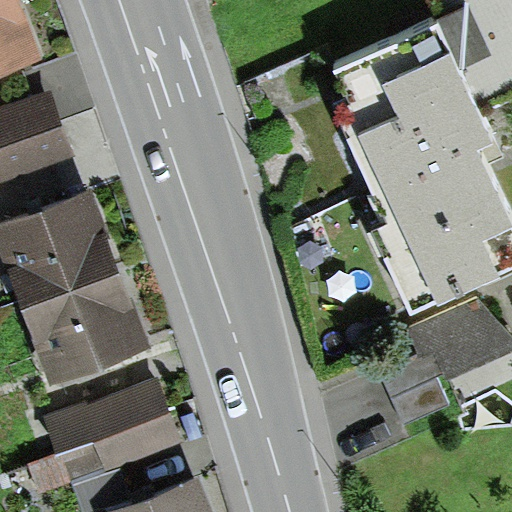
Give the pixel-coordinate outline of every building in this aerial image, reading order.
[(25,0),(0,0),(0,62),(43,46),(25,0)] [(511,0),(435,0),(438,4),(482,97),(511,82),(511,0)] [(438,4),(334,53),(349,84),(335,91),(388,204),(369,212),(410,297),(511,249),(511,194),(487,142),(477,121),(490,114),(482,97),(438,4)] [(0,175),(76,148),(52,82),(0,100),(0,175)] [(0,212),(0,234),(22,289),(120,252),(92,177),(0,212)] [(152,335),(120,252),(22,289),(53,372),(152,335)] [(418,348),(377,365),(401,421),(454,399),(443,372),(511,343),(511,328),(481,291),(407,322),(418,348)] [(184,437),(160,371),(91,396),(89,392),(46,407),(60,445),(28,456),(39,489),(184,437)] [(99,502),(102,511),(218,511),(200,464),(120,494),(99,502)] [(99,502),(120,494),(111,467),(75,480),(85,507),(99,502)]
